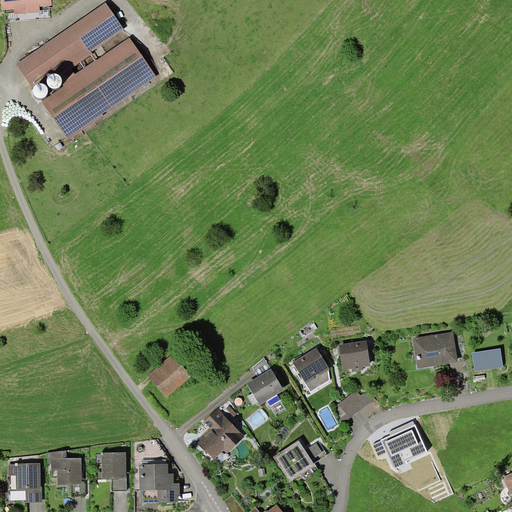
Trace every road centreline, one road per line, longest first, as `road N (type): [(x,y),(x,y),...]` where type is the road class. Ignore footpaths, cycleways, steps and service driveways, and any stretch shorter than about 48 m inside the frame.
road 1 (track): [(160,424),(66,288),(0,137)]
road 2 (residential): [(338,511),(349,458),(366,430),(395,415),(511,394)]
